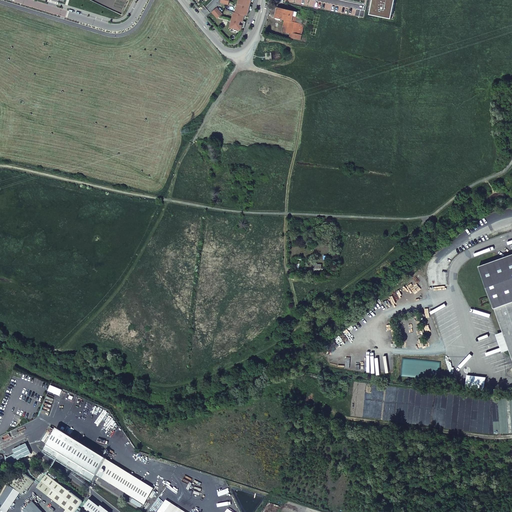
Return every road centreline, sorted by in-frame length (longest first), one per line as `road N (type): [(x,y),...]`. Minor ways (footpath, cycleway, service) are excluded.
road 1 (track): [(0,163),(246,212),(426,218)]
road 2 (track): [(242,61),(303,89),(284,213),(286,273),(301,328)]
road 3 (unknown): [(511,234),(464,253),(453,276),(475,357),(490,376),(511,382)]
road 4 (unclassified): [(144,0),(117,27),(19,0)]
road 5 (residential): [(269,0),(241,63),(198,17)]
